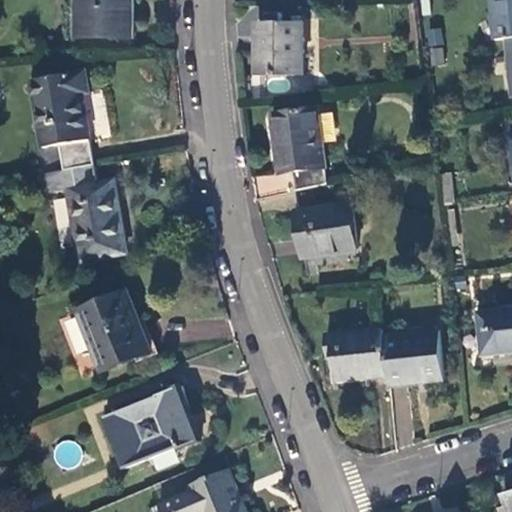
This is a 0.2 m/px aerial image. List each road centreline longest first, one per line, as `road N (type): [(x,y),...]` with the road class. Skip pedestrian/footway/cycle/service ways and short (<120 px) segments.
road 1 (tertiary): [(333,498),(235,201),(215,0)]
road 2 (residential): [(511,441),(333,498)]
